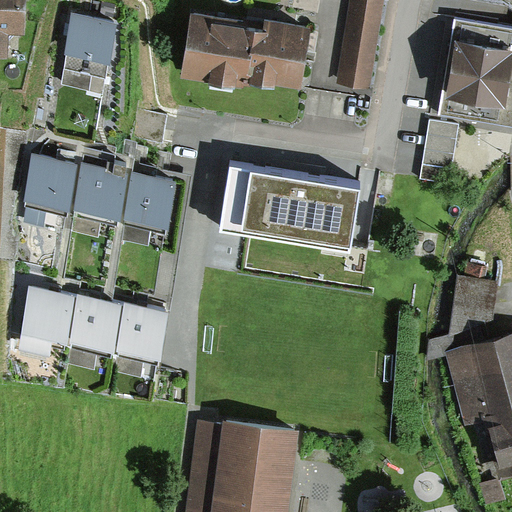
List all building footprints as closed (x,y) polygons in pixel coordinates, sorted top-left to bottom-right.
[(19,0),(0,0),(0,43),(1,30),(18,30),(19,0)] [(383,0),(351,0),(339,83),(370,88),(383,0)] [(111,18),(63,12),(56,72),(104,77),(111,18)] [(259,27),(185,17),(177,76),(240,84),(241,75),(294,82),(301,22),(260,16),(259,27)] [(509,49),(450,40),(442,97),(501,105),(509,49)] [(432,120),(423,180),(453,184),(462,124),(432,120)] [(172,171),(33,151),(27,195),(166,215),(172,171)] [(357,178),(232,160),(223,219),(348,238),(357,178)] [(166,303),(30,284),(24,328),(160,347),(166,303)] [(459,326),(483,326),(483,311),(459,311),(459,326)] [(511,334),(445,354),(458,401),(481,395),(504,475),(511,472),(511,334)] [(293,511),(300,436),(223,429),(215,511),(293,511)]
